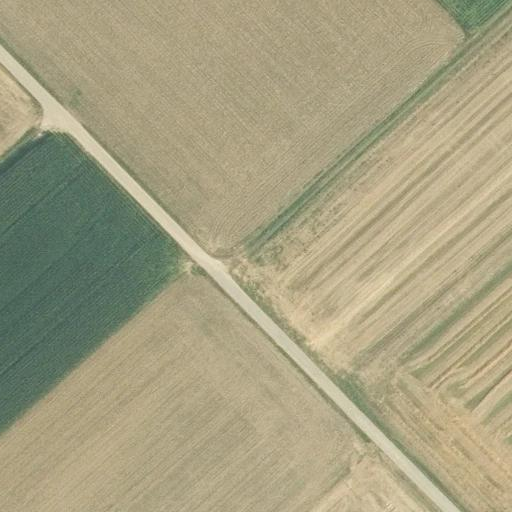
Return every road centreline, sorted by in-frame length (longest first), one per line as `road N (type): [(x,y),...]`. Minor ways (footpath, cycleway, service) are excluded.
road 1 (track): [(0,53),(449,511)]
road 2 (track): [(511,13),(218,276)]
